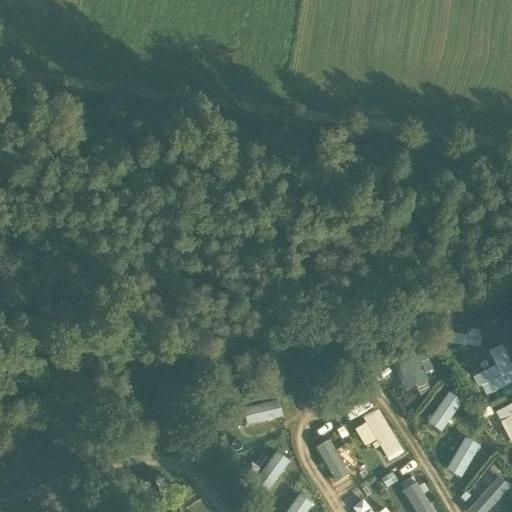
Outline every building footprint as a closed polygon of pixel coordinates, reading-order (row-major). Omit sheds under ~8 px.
[(481,334),(457,332),(456,344),(480,346),(481,334)] [(511,366),(502,343),(487,350),(494,366),(476,374),(485,395),(511,383),(511,366)] [(390,363),(396,372),(416,360),(410,351),(390,363)] [(418,362),(395,373),(404,391),(427,380),(418,362)] [(438,433),(461,403),(446,392),(423,422),(438,433)] [(276,399),(242,406),(246,425),(280,417),(276,399)] [(511,403),(497,411),(511,441),(511,440),(511,403)] [(364,423),(353,430),(363,447),(373,441),(386,462),(402,453),(376,408),(360,417),(364,423)] [(459,478),(478,446),(463,437),(443,469),(459,478)] [(333,482),(347,474),(328,438),(314,446),(333,482)] [(266,491),(288,462),(274,451),(251,481),(266,491)] [(487,502),(495,509),(510,492),(493,477),(470,501),(479,510),(487,502)] [(436,511),(431,503),(428,505),(412,480),(399,488),(413,511),(436,511)] [(305,511),(311,505),(296,494),(282,511),(305,511)] [(386,511),(383,508),(377,511),(370,511),(360,500),(349,509),(351,511),(386,511)]
